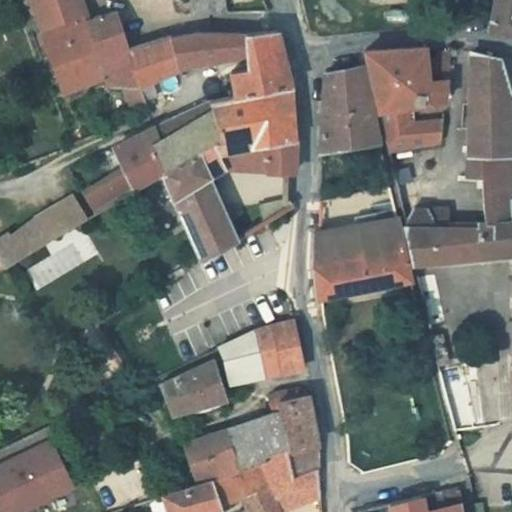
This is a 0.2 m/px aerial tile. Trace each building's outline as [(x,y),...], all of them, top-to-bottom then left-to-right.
[(73,0),(29,0),(60,85),(97,72),(99,78),(129,80),(133,78),(143,74),(167,66),(166,60),(162,33),(158,32),(115,42),(105,9),(79,14),(73,0)] [(185,0),(188,8),(220,8),(217,0),(185,0)] [(511,0),(487,0),(483,28),(511,30),(511,0)] [(245,67),(217,71),(223,91),(283,78),(278,57),(272,37),(267,24),(263,25),(162,33),(166,60),(239,54),(245,67)] [(357,48),(370,105),(403,100),(405,100),(405,97),(408,79),(419,76),(417,42),(357,48)] [(472,171),(467,217),(504,218),(504,197),(501,86),(489,54),(463,47),(459,170),(472,171)] [(369,132),(360,87),(354,60),(318,68),(310,144),(316,143),(369,132)] [(138,103),(152,97),(143,74),(133,78),(138,93),(135,95),(138,103)] [(408,79),(405,97),(415,98),(435,95),(434,75),(419,76),(408,79)] [(223,233),(199,173),(215,166),(211,155),(223,142),(259,137),(269,168),(281,169),(286,168),(287,131),(287,111),(287,99),(285,87),(283,78),(223,91),(203,95),(205,104),(212,129),(153,164),(187,244),(180,248),(183,256),(217,237),(223,233)] [(205,104),(203,95),(146,120),(149,129),(205,104)] [(403,100),(370,105),(379,146),(397,143),(430,138),(434,115),(406,117),(403,100)] [(121,169),(80,190),(87,203),(153,164),(212,129),(205,104),(149,129),(146,120),(107,138),(121,169)] [(223,142),(211,155),(215,166),(269,168),(259,137),(223,142)] [(67,190),(26,212),(35,232),(77,208),(69,195),(67,190)] [(281,195),(255,196),(254,217),(286,203),(281,195)] [(511,197),(504,197),(504,218),(467,217),(468,222),(438,222),(422,221),(421,213),(416,203),(404,203),(398,212),(399,222),(396,222),(405,257),(510,248),(504,261),(502,361),(509,436),(511,436),(511,197)] [(439,217),(438,204),(422,203),(421,213),(422,221),(438,222),(438,217),(439,217)] [(307,292),(312,291),(401,274),(386,211),(311,223),(305,224),(303,251),(307,292)] [(0,223),(0,252),(35,232),(26,212),(7,225),(5,221),(0,223)] [(61,244),(64,252),(34,265),(41,280),(96,257),(86,233),(61,244)] [(293,360),(285,312),(260,319),(271,365),(283,363),(293,360)] [(261,367),(271,365),(260,319),(244,323),(245,327),(254,369),(261,367)] [(234,372),(254,369),(245,327),(211,342),(225,374),(234,372)] [(437,357),(431,329),(423,331),(430,359),(437,357)] [(204,353),(150,376),(162,405),(218,389),(204,353)] [(486,415),(475,356),(434,364),(445,423),(486,415)] [(280,390),(299,387),(297,379),(277,380),(280,390)] [(308,426),(299,387),(280,390),(269,392),(271,401),(271,405),(280,445),(287,468),(315,459),(308,426)] [(191,476),(261,451),(280,445),(271,405),(262,407),(234,416),(205,426),(175,436),(191,476)] [(37,438),(0,455),(0,509),(59,483),(37,438)] [(261,451),(267,474),(287,468),(280,445),(261,451)] [(199,511),(197,502),(215,496),(214,492),(244,484),(250,509),(274,505),(267,474),(261,451),(191,476),(156,488),(162,511),(199,511)] [(267,474),(274,505),(315,488),(315,459),(287,468),(267,474)] [(382,511),(451,511),(446,478),(397,492),(380,496),(382,511)]
